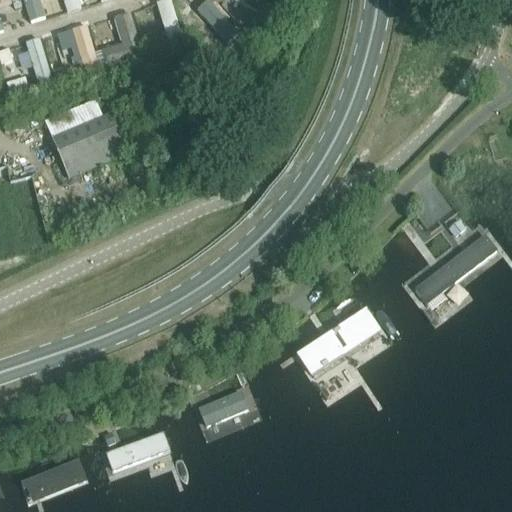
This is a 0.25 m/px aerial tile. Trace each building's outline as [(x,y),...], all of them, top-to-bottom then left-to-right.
[(5,0),(16,29),(41,19),(36,4),(45,0),(5,0)] [(71,0),(55,0),(60,18),(75,14),(71,0)] [(255,17),(262,0),(218,0),(219,1),(255,17)] [(159,50),(177,45),(166,3),(148,7),(159,50)] [(199,4),(189,14),(216,42),(226,32),(199,4)] [(93,64),(103,61),(105,67),(138,55),(124,18),(108,24),(117,47),(91,57),(93,64)] [(60,46),(69,43),(77,68),(90,64),(80,30),(58,37),(60,46)] [(33,42),(0,54),(0,76),(4,89),(26,81),(28,87),(46,80),(33,42)] [(91,104),(41,123),(48,141),(98,122),(91,104)] [(53,145),(68,181),(133,155),(118,118),(53,145)] [(0,188),(0,203),(31,198),(28,183),(0,188)] [(34,200),(0,206),(0,258),(44,250),(34,200)] [(400,287),(426,318),(505,258),(480,223),(400,287)] [(449,230),(449,231),(455,239),(464,231),(457,224),(449,230)] [(0,261),(0,277),(27,269),(23,254),(0,261)] [(367,317),(298,362),(314,387),(383,341),(367,317)] [(250,390),(194,414),(205,443),(263,422),(250,390)] [(174,470),(162,437),(98,455),(107,483),(145,469),(148,478),(174,470)] [(81,462),(19,484),(25,507),(86,484),(81,462)]
